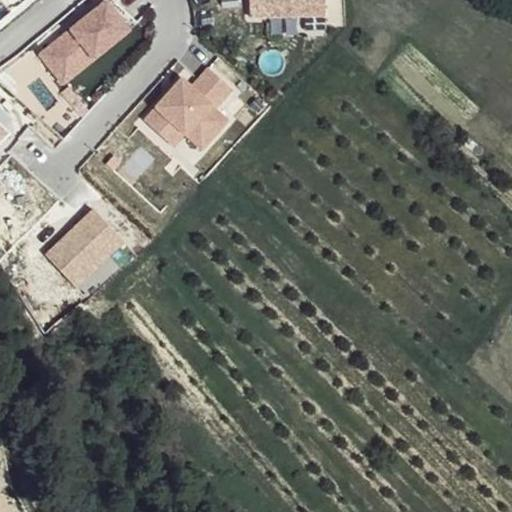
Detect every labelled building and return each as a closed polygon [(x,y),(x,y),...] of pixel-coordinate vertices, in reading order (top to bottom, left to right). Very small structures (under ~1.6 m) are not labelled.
[(124,34),(96,0),(39,48),(43,53),(67,82),(124,34)] [(318,0),(248,0),(248,9),(318,8),(318,0)] [(59,89),(67,82),(43,53),(35,60),(59,89)] [(178,78),(141,120),(163,141),(180,122),(203,142),(223,119),(210,107),(227,88),(204,67),(187,86),(178,78)] [(0,146),(10,138),(0,127),(0,146)] [(123,243),(94,210),(45,254),(74,287),(123,243)]
